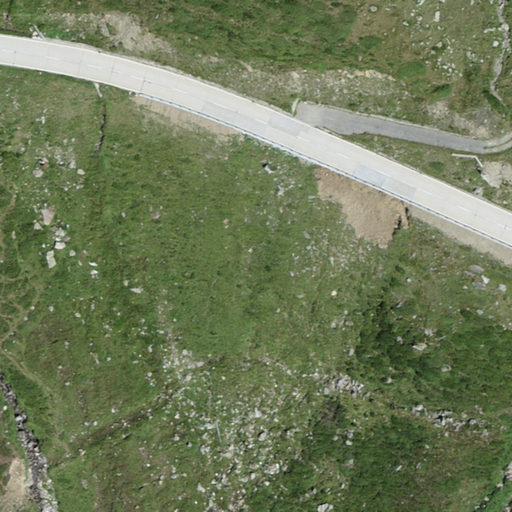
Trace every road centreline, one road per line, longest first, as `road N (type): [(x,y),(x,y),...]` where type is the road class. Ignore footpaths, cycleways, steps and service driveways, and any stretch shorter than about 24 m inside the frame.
road 1 (secondary): [(511,231),(184,92),(0,49)]
road 2 (track): [(511,135),(481,146),(317,115),(299,138)]
